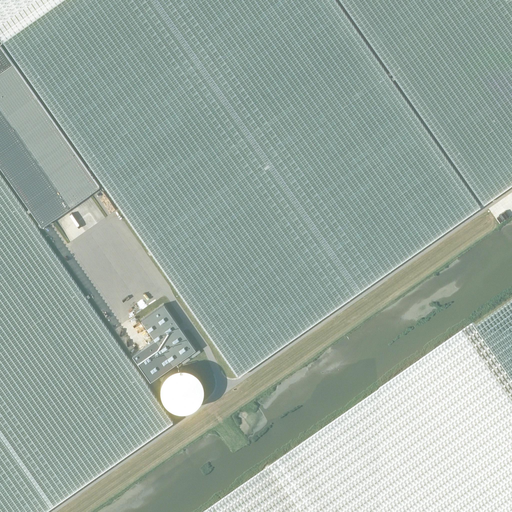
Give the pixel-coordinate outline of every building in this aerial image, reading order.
[(0,0),(0,36),(1,39),(56,0),(0,0)] [(334,0),(56,0),(1,39),(3,41),(237,376),(479,207),(334,0)] [(511,0),(337,0),(482,206),(511,184),(511,0)] [(0,67),(0,112),(63,206),(94,186),(93,183),(46,114),(47,116),(46,116),(45,114),(44,112),(43,113),(41,108),(39,105),(37,106),(37,107),(34,107),(34,106),(37,105),(36,101),(34,98),(34,99),(9,62),(0,67)] [(0,176),(0,511),(46,511),(74,493),(166,428),(172,424),(0,176)] [(511,511),(511,299),(208,511),(511,511)] [(155,339),(132,355),(150,381),(173,365),(195,349),(183,332),(179,326),(163,304),(141,320),(155,339)] [(180,410),(182,410),(184,410),(185,410),(187,410),(189,409),(191,408),(192,408),(194,407),(196,405),(197,404),(198,403),(199,401),(200,400),(201,398),(202,396),(202,395),(203,393),(203,391),(203,389),(203,387),(203,385),(202,383),(202,382),(201,380),(200,378),(199,377),(198,375),(197,374),(196,373),(194,371),(192,370),(191,369),(189,369),(187,368),(185,368),(184,368),(182,367),(180,368),(178,368),(176,368),(174,369),(173,369),(171,370),(169,371),(168,373),(166,374),(165,375),(164,377),(163,378),(162,380),(161,382),(161,383),(161,385),(160,387),(160,389),(160,391),(161,393),(161,395),(161,396),(162,398),(163,400),(164,401),(165,403),(166,404),(168,405),(169,407),(171,408),(173,408),(174,409),(176,410),(178,410),(180,410)]
